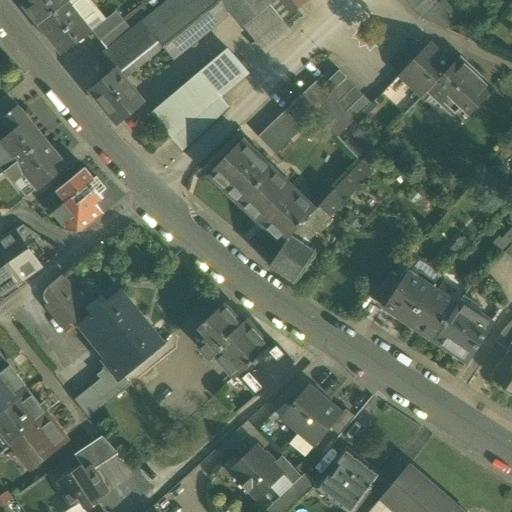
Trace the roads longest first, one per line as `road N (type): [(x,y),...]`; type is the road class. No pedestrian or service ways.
road 1 (tertiary): [(151,192),(227,265),(511,450)]
road 2 (residential): [(151,192),(353,0)]
road 3 (tertiary): [(0,9),(151,192)]
road 4 (residential): [(0,309),(151,192)]
